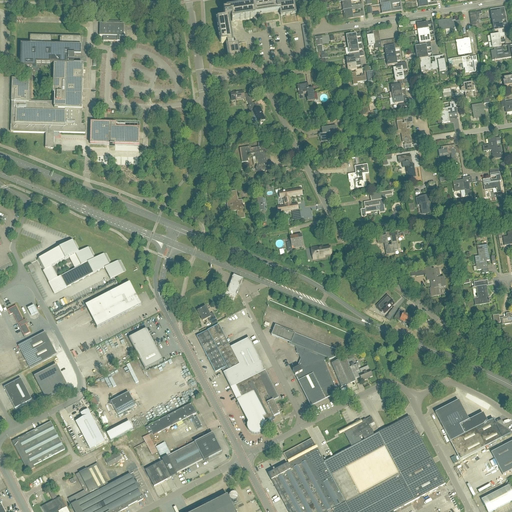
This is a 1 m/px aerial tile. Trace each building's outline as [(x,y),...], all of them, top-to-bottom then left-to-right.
[(276,6),(275,0),(255,4),(255,7),(224,12),(225,19),(218,20),(221,44),(227,43),(229,59),(240,57),(238,44),(232,45),(228,19),(236,17),(237,20),(255,17),(255,14),(274,11),(280,10),(280,16),(296,13),(294,3),(287,4),(285,5),(276,6)] [(352,10),(351,7),(351,2),(361,0),(350,0),(350,1),(341,2),(342,11),(352,10)] [(389,4),(380,5),(381,15),(391,13),(402,11),(401,8),(393,9),(392,5),(400,3),(399,0),(393,0),(389,1),(389,4)] [(417,0),(418,9),(437,6),(437,3),(439,2),(428,4),(427,2),(430,1),(429,0),(417,0)] [(352,10),(342,11),(344,21),(353,19),(359,18),(364,17),(363,13),(360,13),(360,14),(353,15),(352,11),(363,9),(362,5),(351,7),(352,10)] [(492,19),(501,18),(501,15),(505,14),(504,11),(504,10),(499,11),(498,9),(490,10),(492,19)] [(502,24),(502,21),(506,20),(505,17),(501,18),(492,19),(493,25),(502,24)] [(452,23),(452,20),(438,22),(440,32),(447,30),(447,29),(450,29),(451,33),(455,33),(455,28),(461,27),(460,24),(454,25),(454,22),(452,23)] [(417,32),(428,30),(428,26),(432,25),(432,23),(416,25),(417,32)] [(504,34),(508,34),(507,29),(503,30),(503,27),(507,26),(506,23),(502,24),(493,25),(494,32),(498,31),(501,30),(502,34),(504,34)] [(100,36),(104,36),(103,42),(120,42),(120,37),(124,37),(124,25),(100,24),(100,36)] [(418,38),(429,36),(429,32),(433,32),(433,29),(429,30),(428,30),(417,32),(418,38)] [(504,37),(504,34),(502,34),(501,30),(498,31),(498,35),(490,36),(491,42),(501,41),(500,37),(504,37)] [(373,38),(373,36),(370,37),(369,33),(366,33),(368,46),(374,45),(375,50),(381,49),(380,42),(380,40),(374,41),(373,38)] [(347,42),(357,41),(356,38),(360,37),(360,34),(346,36),(347,42)] [(426,46),(431,45),(430,39),(434,38),(434,35),(430,36),(429,36),(418,38),(419,44),(421,44),(425,43),(426,46)] [(83,76),(83,65),(74,64),(74,55),(81,56),(81,37),(60,36),(59,45),(51,45),(51,36),(30,36),(30,45),(21,44),(20,68),(28,68),(27,80),(12,79),(11,132),(14,133),(46,134),(45,149),(53,149),(53,146),(53,139),(54,133),(59,133),(85,134),(85,131),(85,126),(81,126),(82,110),(82,108),(83,76)] [(348,48),(358,47),(357,44),(362,44),(361,40),(357,41),(347,42),(348,48)] [(458,57),(460,56),(463,56),(472,54),(470,44),(470,40),(464,41),(464,40),(456,41),(457,46),(458,57)] [(495,48),(502,47),(501,44),(505,43),(505,40),(501,41),(491,42),(492,49),(493,48),(495,48)] [(431,48),(431,45),(426,46),(425,43),(421,44),(421,47),(415,47),(416,54),(427,52),(426,48),(431,48)] [(511,50),(510,48),(510,45),(507,46),(508,53),(504,54),(503,47),(502,47),(495,48),(493,48),(494,51),(491,52),(492,61),(494,61),(495,61),(511,58),(511,50)] [(348,48),(349,55),(352,54),(357,54),(358,58),(359,58),(364,57),(363,57),(362,53),(363,53),(363,52),(359,53),(358,50),(362,50),(362,49),(362,46),(358,47),(348,48)] [(395,53),(395,50),(399,49),(398,46),(395,46),(393,47),(390,47),(387,48),(385,48),(386,54),(395,53)] [(421,60),(428,59),(427,55),(432,54),(432,51),(428,52),(427,52),(416,54),(417,61),(421,60)] [(396,59),(395,56),(400,55),(399,52),(395,53),(386,54),(387,60),(396,59)] [(360,60),(359,58),(358,58),(357,54),(352,54),(353,58),(346,59),(347,66),(356,64),(355,61),(360,60)] [(426,71),(439,69),(437,61),(438,61),(437,57),(434,57),(435,64),(431,65),(430,59),(428,59),(421,60),(422,67),(425,67),(426,71)] [(437,61),(439,69),(439,73),(446,72),(444,61),(440,61),(440,57),(437,57),(438,61),(437,61)] [(469,58),(469,57),(461,58),(462,63),(466,63),(467,68),(465,69),(465,73),(469,72),(469,73),(476,72),(474,64),(474,62),(477,62),(476,57),(469,58)] [(402,68),(401,64),(397,65),(396,62),(401,61),(400,58),(396,59),(387,60),(388,67),(395,65),(396,69),(402,68)] [(403,75),(403,74),(402,71),(407,70),(406,63),(401,64),(402,68),(396,69),(393,70),(394,76),(403,75)] [(356,64),(347,66),(348,72),(357,70),(356,67),(361,66),(360,64),(356,64)] [(368,81),(367,74),(366,69),(363,69),(364,76),(356,78),(356,73),(351,74),(353,86),(358,85),(357,83),(368,81)] [(403,75),(394,76),(395,82),(397,82),(402,81),(403,85),(405,85),(409,84),(408,84),(408,80),(409,80),(404,80),(403,77),(408,77),(408,74),(403,74),(403,75)] [(504,86),(511,85),(511,77),(504,79),(504,82),(503,82),(503,83),(504,83),(504,86)] [(403,85),(402,81),(397,82),(398,86),(391,87),(392,93),(401,92),(401,91),(404,91),(404,88),(405,88),(405,85),(403,85)] [(308,89),(308,87),(308,84),(297,86),(298,94),(307,93),(308,98),(307,98),(307,102),(315,101),(313,89),(308,89)] [(473,84),(463,85),(463,86),(462,86),(461,87),(460,88),(460,89),(460,90),(460,91),(461,91),(461,92),(462,92),(462,93),(463,93),(464,93),(465,93),(465,94),(467,94),(468,96),(466,96),(467,99),(473,98),(476,98),(475,92),(474,92),(473,84)] [(401,92),(392,93),(393,99),(402,98),(402,97),(405,97),(405,94),(406,94),(405,91),(404,91),(401,91),(401,92)] [(249,106),(253,104),(252,102),(253,101),(250,94),(244,95),(243,92),(231,94),(232,101),(246,99),(249,106)] [(402,98),(393,99),(394,105),(398,105),(399,109),(408,107),(407,103),(405,103),(405,100),(407,100),(406,97),(405,97),(402,97),(402,98)] [(511,101),(505,103),(505,100),(501,101),(502,108),(506,107),(507,113),(511,112),(511,101)] [(253,104),(249,106),(247,107),(252,117),(255,116),(259,124),(265,120),(262,114),(263,113),(260,108),(256,110),(253,104)] [(442,116),(443,124),(450,123),(449,114),(457,113),(456,105),(450,106),(450,108),(438,110),(439,116),(442,116)] [(474,119),(485,117),(483,105),(472,106),(474,119)] [(407,130),(406,124),(410,124),(409,117),(403,118),(404,124),(402,125),(402,122),(397,122),(398,132),(400,131),(401,137),(406,136),(407,145),(412,145),(409,129),(407,130)] [(111,124),(91,123),(90,145),(104,145),(103,145),(104,143),(110,143),(110,145),(110,147),(115,147),(115,145),(134,146),(139,146),(140,129),(125,129),(125,124),(116,124),(111,124)] [(333,141),(335,140),(334,133),(337,133),(336,126),(321,129),(322,135),(320,135),(321,143),(327,142),(328,143),(328,144),(329,144),(332,144),(333,143),(333,142),(333,141)] [(497,149),(496,139),(489,140),(486,141),(487,144),(489,144),(490,146),(482,147),(483,151),(493,150),(493,153),(492,153),(493,160),(503,159),(501,148),(497,149)] [(265,173),(270,172),(269,166),(267,166),(265,151),(268,151),(266,142),(258,144),(258,148),(250,150),(250,149),(250,148),(249,148),(248,147),(240,149),(242,162),(248,161),(247,155),(256,154),(257,165),(256,165),(257,172),(265,171),(265,173)] [(458,164),(457,155),(455,145),(441,148),(441,151),(438,151),(439,157),(452,155),(453,165),(458,164)] [(402,163),(403,168),(407,167),(408,173),(406,173),(408,182),(413,181),(413,178),(416,178),(414,168),(413,168),(411,158),(405,159),(404,157),(399,157),(400,164),(402,163)] [(367,165),(363,166),(355,167),(356,174),(348,175),(349,180),(355,179),(357,189),(365,188),(367,187),(365,176),(369,175),(367,165)] [(496,189),(497,194),(502,193),(500,182),(501,182),(500,173),(490,174),(491,177),(496,176),(497,180),(491,181),(491,179),(483,180),(485,191),(496,189)] [(465,197),(471,196),(469,184),(472,184),(471,178),(468,178),(463,179),(463,181),(453,182),(455,193),(465,191),(465,197)] [(292,210),(298,209),(297,204),(291,205),(289,197),(302,195),(301,189),(279,193),(280,198),(284,198),(285,206),(278,207),(279,213),(292,211),(292,210)] [(238,202),(236,192),(226,194),(229,212),(237,211),(239,219),(244,218),(242,202),(238,202)] [(362,218),(367,217),(366,213),(379,211),(379,214),(385,213),(383,200),(386,200),(385,196),(390,196),(390,192),(376,194),(377,198),(371,198),(371,202),(364,203),(365,210),(361,210),(362,218)] [(432,213),(430,201),(433,200),(433,196),(429,197),(429,196),(420,198),(416,199),(417,206),(421,205),(422,215),(432,213)] [(395,254),(395,251),(398,250),(397,247),(396,238),(399,238),(398,232),(385,234),(386,236),(377,238),(378,245),(384,243),(386,255),(392,254),(395,254)] [(511,232),(507,233),(508,238),(503,238),(504,246),(511,245),(511,232)] [(112,265),(106,253),(96,259),(90,247),(80,252),(74,241),(37,260),(43,272),(45,271),(51,282),(49,283),(55,294),(104,269),(110,280),(126,272),(120,260),(112,265)] [(476,267),(477,271),(488,270),(487,265),(486,266),(486,262),(490,261),(487,245),(477,247),(478,255),(479,255),(479,258),(475,258),(476,264),(477,263),(478,267),(476,267)] [(322,248),(322,246),(311,248),(313,260),(324,258),(323,256),(332,255),(330,247),(322,248)] [(426,272),(427,281),(432,280),(432,283),(431,284),(432,289),(430,289),(431,295),(437,294),(436,289),(439,288),(438,288),(437,286),(445,284),(444,278),(446,278),(440,279),(439,270),(435,270),(426,272)] [(233,276),(226,294),(235,298),(242,280),(233,276)] [(488,298),(486,287),(488,287),(487,281),(474,283),(474,288),(476,288),(478,299),(474,300),(475,306),(489,304),(488,302),(489,302),(489,301),(488,301),(487,299),(488,298)] [(97,328),(141,306),(130,283),(85,306),(97,328)] [(233,302),(234,299),(235,298),(235,297),(226,294),(222,292),(220,297),(233,302)] [(390,302),(387,298),(385,300),(384,300),(377,307),(378,310),(380,312),(381,311),(385,314),(394,305),(390,301),(390,302)] [(25,335),(30,333),(16,306),(8,311),(10,315),(10,316),(13,314),(24,337),(25,337),(24,336),(25,335)] [(210,315),(206,308),(198,312),(203,322),(208,319),(210,322),(216,319),(213,314),(210,315)] [(396,316),(394,319),(399,322),(400,320),(403,322),(402,324),(411,329),(416,320),(417,319),(409,314),(409,315),(404,313),(399,310),(396,316)] [(511,317),(510,314),(506,315),(506,318),(501,319),(502,326),(511,324),(511,317)] [(204,351),(225,340),(219,326),(208,332),(197,338),(204,351)] [(336,357),(339,351),(275,326),(271,336),(291,343),(290,345),(295,347),(297,351),(296,352),(298,355),(299,355),(301,359),(297,369),(293,371),(294,374),(311,407),(333,396),(338,394),(325,362),(336,357)] [(163,361),(147,329),(129,339),(145,370),(163,361)] [(30,369),(57,355),(45,333),(18,347),(30,369)] [(272,419),(275,425),(282,421),(279,415),(280,414),(278,410),(273,401),(279,398),(265,371),(249,339),(230,349),(239,366),(228,372),(224,374),(231,389),(248,423),(247,425),(247,428),(248,430),(250,433),(252,434),(254,435),(255,435),(257,435),(260,434),(262,433),(263,432),(263,431),(264,428),(264,425),(264,423),(272,419)] [(225,340),(204,351),(215,373),(226,368),(228,372),(239,366),(230,349),(225,340)] [(366,380),(372,377),(369,371),(368,367),(359,370),(357,365),(349,368),(345,358),(331,364),(341,388),(355,382),(354,379),(360,377),(362,382),(366,380)] [(57,366),(34,377),(45,399),(68,387),(57,366)] [(15,409),(32,400),(21,379),(4,388),(15,409)] [(118,416),(136,407),(129,393),(111,402),(118,416)] [(93,408),(98,405),(95,398),(90,401),(93,408)] [(464,411),(459,401),(435,413),(440,423),(464,411)] [(149,426),(154,436),(188,419),(189,421),(192,420),(197,431),(203,428),(197,417),(195,419),(193,416),(197,414),(191,404),(149,426)] [(90,449),(105,441),(88,410),(81,414),(83,418),(76,422),(90,449)] [(440,423),(445,433),(469,421),(464,411),(440,423)] [(483,414),(469,421),(445,433),(450,442),(476,429),(488,423),(483,414)] [(350,511),(394,511),(412,502),(414,502),(377,434),(374,436),(369,426),(374,423),(371,417),(365,420),(360,423),(357,425),(357,426),(343,433),(343,434),(344,433),(352,448),(324,463),(350,511)] [(409,417),(377,434),(414,502),(445,485),(431,458),(409,417)] [(476,429),(485,447),(502,438),(511,434),(495,424),(493,420),(488,423),(476,429)] [(28,472),(34,469),(33,467),(65,450),(51,422),(13,442),(28,472)] [(111,442),(133,430),(129,422),(107,434),(111,442)] [(450,442),(459,460),(485,447),(476,429),(450,442)] [(212,434),(162,460),(163,462),(171,478),(172,479),(178,476),(177,474),(202,460),(203,462),(208,460),(217,455),(217,453),(219,454),(220,450),(219,449),(219,448),(215,440),(212,434)] [(350,511),(324,463),(312,439),(283,454),(288,464),(313,511),(350,511)] [(502,476),(511,470),(511,442),(491,453),(502,476)] [(109,467),(122,460),(118,453),(105,460),(109,467)] [(163,462),(157,465),(145,471),(154,487),(171,478),(163,462)] [(120,511),(122,511),(109,486),(97,464),(87,470),(108,511),(120,511)] [(288,511),(313,511),(288,464),(268,475),(271,481),(272,481),(284,504),(288,511)] [(108,511),(87,470),(76,475),(85,491),(68,500),(74,511),(108,511)] [(142,497),(130,475),(109,486),(122,511),(128,508),(127,507),(137,502),(138,503),(143,500),(142,497)] [(486,511),(491,511),(511,501),(511,494),(508,486),(481,500),(486,511)] [(53,500),(57,498),(52,490),(48,492),(53,500)] [(235,511),(227,496),(199,511),(196,511),(235,511)] [(68,511),(66,508),(60,498),(53,502),(41,508),(43,511),(68,511)]
